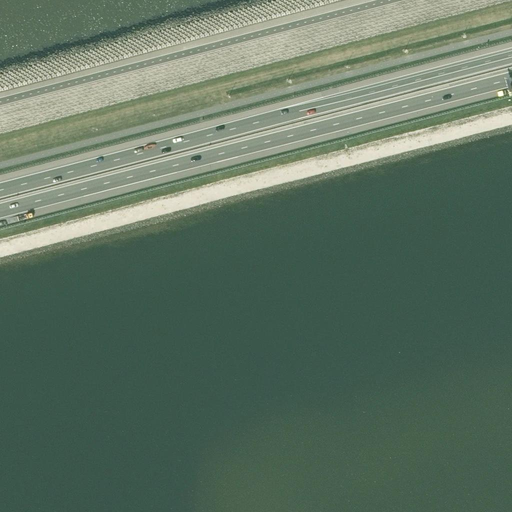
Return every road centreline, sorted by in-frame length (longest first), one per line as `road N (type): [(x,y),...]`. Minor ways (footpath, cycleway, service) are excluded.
road 1 (motorway): [(511,55),(0,190)]
road 2 (motorway): [(0,211),(511,78)]
